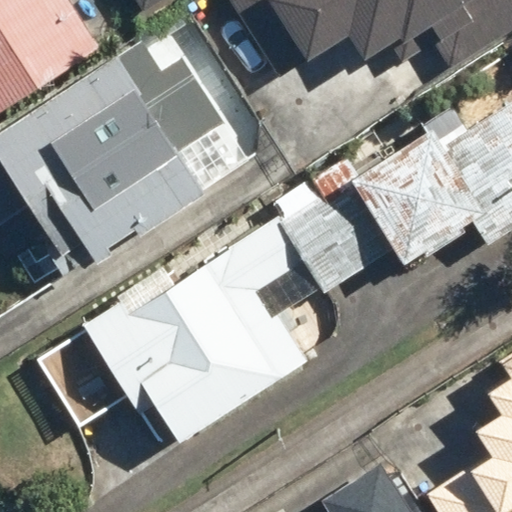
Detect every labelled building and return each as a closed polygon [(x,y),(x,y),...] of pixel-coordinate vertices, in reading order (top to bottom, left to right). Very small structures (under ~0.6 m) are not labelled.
[(0,0),(0,103),(92,46),(63,0),(0,0)] [(132,0),(139,10),(154,0),(132,0)] [(511,0),(226,0),(272,74),(336,35),(351,59),(389,36),(393,42),(420,25),(446,66),(511,25),(511,0)] [(136,40),(0,124),(0,221),(23,207),(64,272),(197,190),(172,149),(218,120),(177,55),(154,69),(136,40)] [(116,300),(75,325),(129,413),(146,403),(171,443),(303,362),(259,290),(300,265),(318,295),(385,253),(391,263),(463,219),(479,245),(511,224),(511,100),(510,97),(433,144),(422,126),(355,167),(346,153),(268,201),(277,215),(122,310),(116,300)] [(485,454),(424,492),(436,511),(511,511),(511,348),(494,360),(503,373),(478,389),(493,412),(468,428),(485,454)] [(332,511),(331,511),(411,511),(378,461),(322,497),(332,511)]
